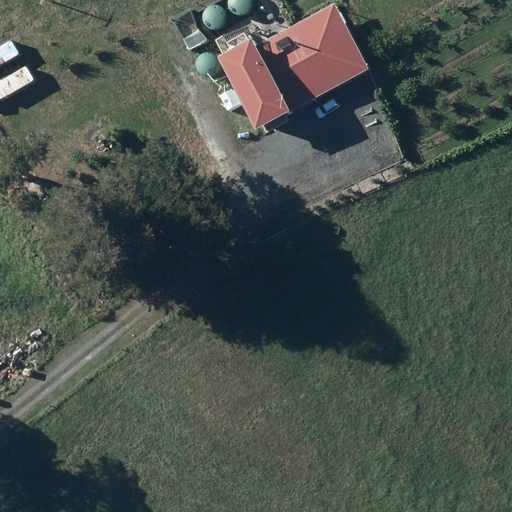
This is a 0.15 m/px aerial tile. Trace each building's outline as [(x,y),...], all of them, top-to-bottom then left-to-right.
[(258,0),(223,0),(197,12),(209,37),(264,11),(258,0)] [(243,105),(257,136),(295,118),(293,113),(371,77),(338,6),(221,61),(235,91),(219,98),(226,113),(243,105)] [(0,68),(25,54),(17,41),(0,51),(0,68)] [(30,63),(0,81),(0,103),(1,106),(41,82),(30,63)] [(102,110),(81,125),(91,140),(112,124),(102,110)]
